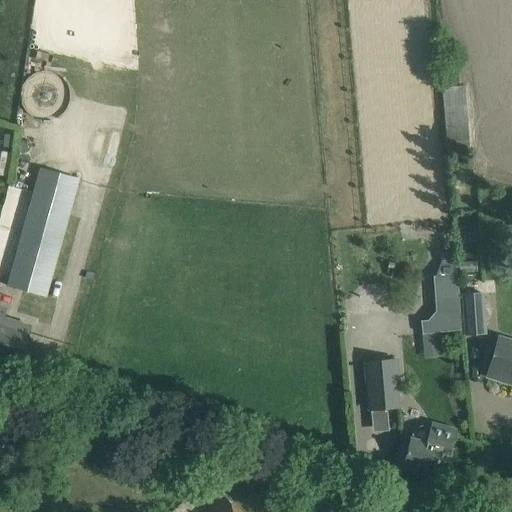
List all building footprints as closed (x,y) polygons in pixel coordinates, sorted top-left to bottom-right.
[(457,74),(456,57),(444,57),(445,74),(457,74)] [(466,95),(443,97),(446,151),(469,150),(466,95)] [(12,148),(13,135),(4,134),(3,147),(12,148)] [(75,178),(40,168),(6,283),(41,293),(75,178)] [(439,263),(433,277),(458,275),(456,251),(441,251),(442,263),(439,263)] [(436,320),(422,321),(423,333),(437,332),(461,331),(458,275),(433,277),(436,320)] [(465,335),(485,333),(482,293),(462,295),(465,335)] [(0,361),(20,367),(25,348),(31,327),(4,319),(7,309),(0,306),(0,361)] [(422,335),(424,358),(440,357),(438,333),(422,335)] [(511,341),(498,338),(487,376),(511,383),(511,341)] [(399,359),(365,361),(369,411),(398,408),(397,394),(402,393),(399,359)] [(403,466),(434,475),(441,452),(448,454),(454,435),(430,428),(426,443),(410,439),(407,449),(402,448),(399,462),(404,463),(403,466)] [(239,511),(224,496),(207,511),(239,511)]
